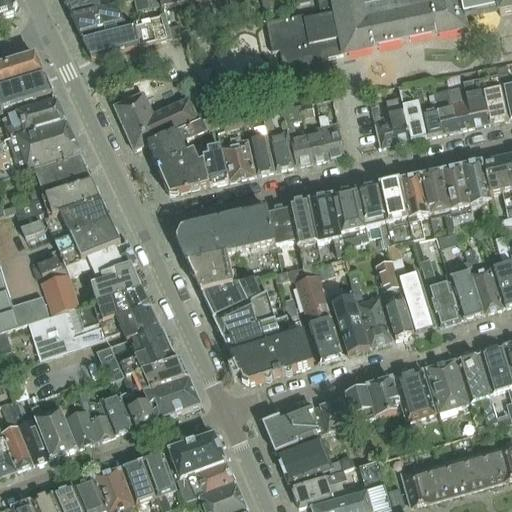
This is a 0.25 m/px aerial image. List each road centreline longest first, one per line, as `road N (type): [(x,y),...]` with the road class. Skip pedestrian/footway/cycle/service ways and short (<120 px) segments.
road 1 (residential): [(511,142),(200,211),(147,234)]
road 2 (residential): [(231,411),(511,330)]
road 3 (residential): [(231,411),(0,490)]
road 4 (residential): [(147,234),(54,22)]
road 5 (residential): [(231,411),(147,234)]
